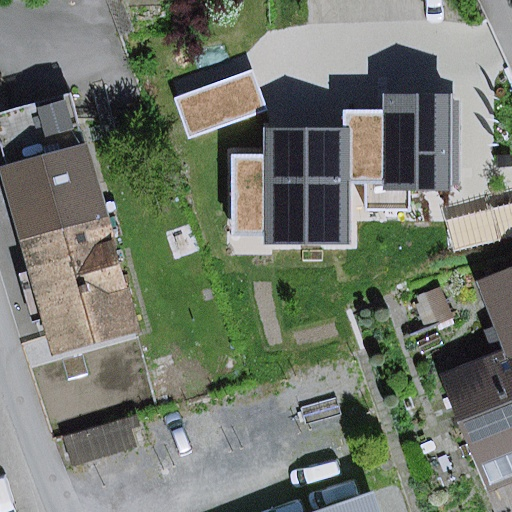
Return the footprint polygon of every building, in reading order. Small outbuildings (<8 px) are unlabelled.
[(359,75),(297,103),(310,130),(371,102),(359,75)] [(511,94),(506,77),(386,116),(407,182),(511,148),(511,94)] [(0,152),(5,168),(84,145),(69,92),(0,111),(0,152)] [(5,168),(0,169),(0,185),(50,359),(138,334),(84,145),(5,168)] [(281,152),(191,183),(244,335),(334,305),(281,152)] [(511,342),(511,363),(449,388),(484,479),(511,467),(511,275),(489,284),(511,342)] [(126,417),(64,436),(74,466),(136,446),(126,417)] [(370,511),(368,503),(337,511),(370,511)]
